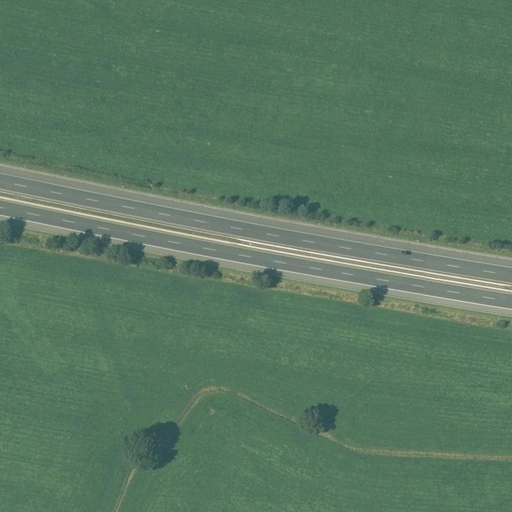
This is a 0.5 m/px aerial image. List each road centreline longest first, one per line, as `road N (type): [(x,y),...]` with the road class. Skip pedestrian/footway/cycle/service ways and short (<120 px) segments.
road 1 (motorway): [(0,210),(511,306)]
road 2 (motorway): [(511,277),(0,183)]
